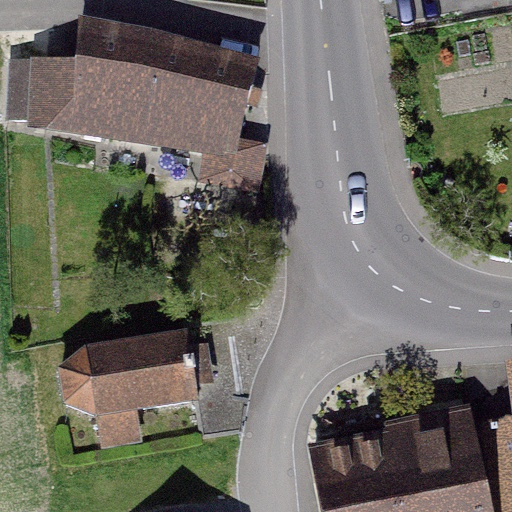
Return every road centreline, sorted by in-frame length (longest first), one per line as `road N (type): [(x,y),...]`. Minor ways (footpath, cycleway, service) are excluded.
road 1 (residential): [(268,511),(263,473),(292,362),(366,266)]
road 2 (unclassified): [(366,266),(340,208),(319,0)]
road 3 (unclassified): [(511,312),(463,314),(366,266)]
